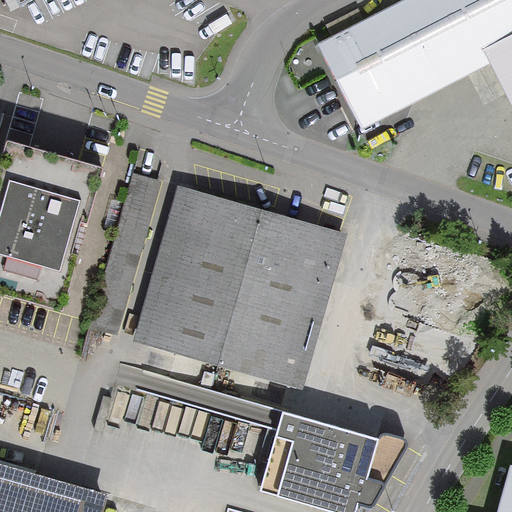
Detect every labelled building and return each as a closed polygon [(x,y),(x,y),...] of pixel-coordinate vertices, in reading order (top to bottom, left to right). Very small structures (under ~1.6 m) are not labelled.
[(32,0),(8,0),(14,10),(32,0)] [(511,0),(414,0),(322,47),(363,126),(490,62),(511,104),(511,0)] [(83,171),(0,145),(0,289),(41,302),(83,171)] [(159,184),(135,177),(89,335),(113,342),(159,184)] [(340,240),(178,194),(134,347),(297,393),(340,240)] [(356,511),(375,439),(281,414),(261,492),(337,511),(356,511)] [(96,511),(100,497),(0,468),(0,511),(96,511)] [(511,511),(511,476),(505,474),(493,511),(511,511)]
